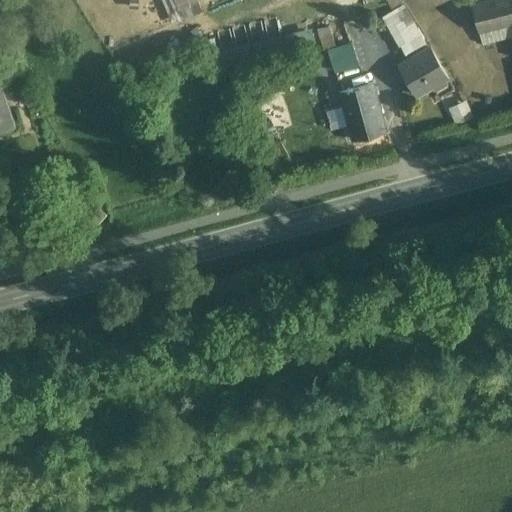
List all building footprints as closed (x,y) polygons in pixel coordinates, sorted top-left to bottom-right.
[(166,0),(171,18),(202,9),(199,0),(166,0)] [(404,4),(401,0),(391,0),(397,8),(404,4)] [(511,0),(488,0),(472,4),(479,30),(511,22),(511,21),(511,0)] [(426,40),(404,4),(397,8),(384,16),(405,52),(415,47),(415,46),(426,40)] [(511,23),(511,22),(479,30),(483,43),(511,36),(511,23)] [(359,65),(353,41),(335,46),(330,25),(318,28),(323,49),(328,48),(334,72),(359,65)] [(448,78),(431,48),(399,65),(416,96),(448,78)] [(0,130),(15,125),(0,81),(0,130)] [(373,82),(339,92),(352,140),(387,130),(373,82)] [(467,102),(452,108),(458,122),(473,115),(467,102)]
